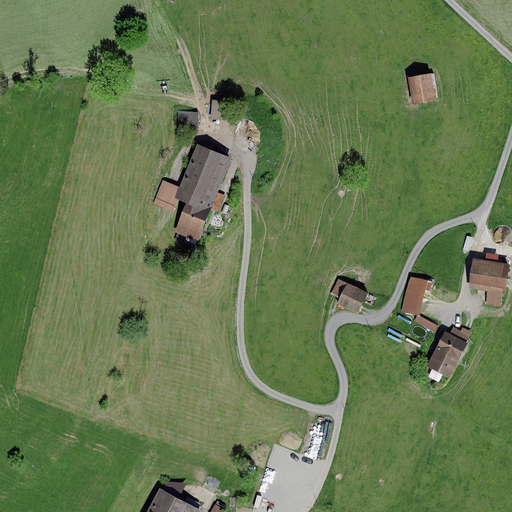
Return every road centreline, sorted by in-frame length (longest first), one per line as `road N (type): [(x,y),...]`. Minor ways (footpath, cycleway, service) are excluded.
road 1 (track): [(511,141),(484,211),(426,238),(386,313),(334,322),(330,342),(344,390),(326,465),(303,511)]
road 2 (track): [(340,412),(268,390),(245,362),(246,156)]
road 3 (track): [(157,0),(179,38),(209,130)]
